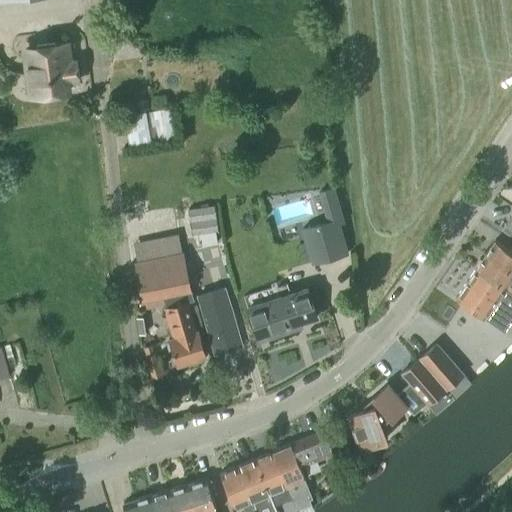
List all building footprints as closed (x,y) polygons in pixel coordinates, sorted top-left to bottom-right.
[(38,44),(19,47),(26,98),(73,92),(72,82),(80,81),(78,63),(70,65),(66,40),(57,42),(56,38),(38,41),(38,44)] [(188,210),(192,237),(218,233),(215,206),(188,210)] [(301,228),(308,250),(312,265),(344,256),(333,218),(301,228)] [(138,280),(186,270),(179,235),(133,245),(137,261),(134,262),(138,280)] [(511,251),(494,239),(484,255),(491,260),(511,273),(511,251)] [(478,257),(474,264),(476,265),(475,268),(481,272),(501,286),(511,293),(511,279),(510,278),(511,275),(511,273),(491,260),(484,255),(481,259),(478,257)] [(465,282),(455,297),(483,317),(504,331),(511,319),(511,293),(501,286),(481,272),(475,268),(465,282)] [(186,270),(138,280),(142,298),(190,288),(186,270)] [(215,353),(242,345),(224,287),(197,295),(215,353)] [(291,324),(315,316),(306,287),(248,307),(259,340),(292,328),(291,324)] [(196,331),(187,300),(164,307),(173,338),(169,339),(176,364),(205,356),(198,330),(196,331)] [(417,357),(450,397),(469,380),(435,341),(417,357)] [(450,397),(417,357),(401,371),(434,410),(450,397)] [(406,405),(387,383),(369,399),(371,406),(348,415),(361,448),(385,438),(379,423),(389,414),(392,417),(406,405)] [(295,501),(297,507),(311,501),(309,497),(312,496),(298,462),(315,455),(316,458),(331,452),(322,430),(272,450),(273,454),(285,484),(287,483),(295,501)] [(255,457),(268,490),(278,486),(283,498),(281,499),(286,511),(297,507),(295,501),(287,483),(285,484),(273,454),(272,450),(255,457)] [(243,478),(257,511),(271,511),(268,505),(266,506),(261,493),(268,490),(255,457),(237,464),(243,478)] [(257,511),(243,478),(237,464),(219,472),(233,505),(241,501),(245,511),(257,511)] [(216,511),(206,476),(187,482),(195,511),(216,511)] [(195,511),(187,482),(168,488),(175,511),(195,511)] [(175,511),(168,488),(150,493),(155,511),(175,511)] [(134,506),(125,509),(125,511),(155,511),(150,493),(132,499),(134,506)]
